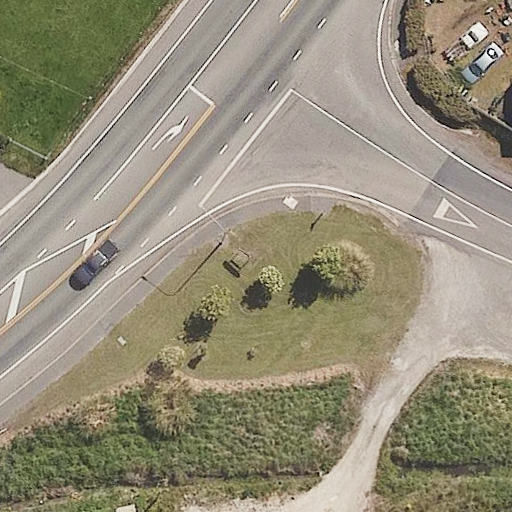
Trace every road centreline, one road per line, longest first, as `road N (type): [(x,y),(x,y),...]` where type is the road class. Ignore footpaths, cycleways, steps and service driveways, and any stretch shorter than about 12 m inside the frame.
road 1 (trunk): [(249,54),(0,312)]
road 2 (unclassified): [(249,54),(447,194),(511,227)]
